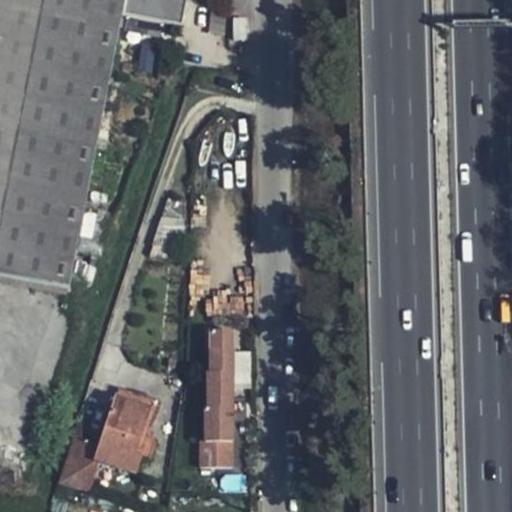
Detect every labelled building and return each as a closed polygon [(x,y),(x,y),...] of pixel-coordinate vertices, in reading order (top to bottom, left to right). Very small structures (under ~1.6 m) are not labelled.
[(53,85),(56,73),(71,0),(0,0),(0,274),(28,206),(53,85)] [(66,76),(109,85),(122,17),(180,29),(185,0),(71,0),(56,73),(66,76)] [(246,42),(246,20),(233,20),(233,41),(246,42)] [(64,88),(66,76),(56,73),(53,85),(64,88)] [(0,276),(68,289),(109,85),(66,76),(64,88),(53,85),(28,206),(0,274),(0,276)] [(0,276),(0,285),(66,298),(68,289),(0,276)] [(206,468),(236,467),(231,327),(202,328),(206,468)] [(235,351),(236,384),(250,384),(250,351),(235,351)] [(115,396),(150,407),(154,397),(119,385),(115,396)] [(58,483),(88,493),(97,462),(135,474),(145,447),(139,445),(150,407),(115,396),(98,447),(73,439),(58,483)]
